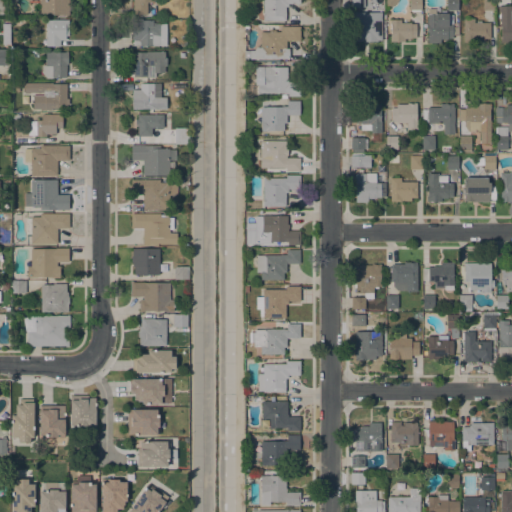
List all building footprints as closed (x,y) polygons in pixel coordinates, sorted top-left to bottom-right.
[(68,0),(68,15),(38,15),(38,0),(68,0)] [(133,0),(154,0),(154,3),(146,3),(146,14),(133,14),(133,0)] [(263,0),(300,0),(300,4),(288,4),(288,20),(263,21),(263,0)] [(420,0),(420,10),(409,10),(409,0),(420,0)] [(446,0),(458,0),(458,10),(446,10),(446,0)] [(495,0),(495,10),(482,10),(482,0),(495,0)] [(511,24),(511,43),(500,43),(500,26),(500,12),(498,12),(498,6),(510,6),(511,24)] [(426,43),(427,25),(426,25),(427,14),(436,15),(436,13),(441,14),(441,10),(445,10),(445,13),(448,13),(448,14),(452,15),(452,24),(453,24),(452,39),(447,38),(447,40),(440,39),(440,44),(426,43)] [(381,13),(381,40),(377,40),(377,42),(350,42),(350,13),(381,13)] [(416,24),(415,38),(410,38),(410,39),(404,39),(404,42),(390,42),(391,28),(389,28),(389,25),(390,25),(390,19),(401,20),(400,23),(410,23),(410,24),(416,24)] [(463,42),(463,19),(474,19),(474,23),(476,23),(476,21),(481,21),(481,23),(490,23),(490,39),(484,39),(484,42),(463,42)] [(46,20),(68,20),(68,36),(65,36),(65,40),(60,40),(60,47),(45,46),(46,20)] [(133,46),(133,40),(131,40),(131,20),(153,20),(153,23),(160,23),(160,46),(133,46)] [(2,23),(10,23),(10,44),(2,44),(2,23)] [(260,47),(260,32),(269,32),(269,30),(275,30),(275,32),(286,32),(286,27),(299,26),(300,41),(286,41),(286,49),(288,48),(289,59),(288,59),(288,61),(257,61),(257,59),(250,59),(250,58),(244,58),(244,51),(253,51),(256,47),(260,47)] [(0,65),(0,50),(14,51),(13,66),(0,65)] [(67,64),(66,64),(66,77),(53,77),(53,78),(46,78),(41,73),(41,65),(45,65),(45,51),(53,51),(53,52),(64,52),(64,51),(67,51),(67,64)] [(133,62),(131,62),(131,56),(133,56),(133,52),(146,52),(146,51),(164,52),(164,59),(166,59),(166,66),(164,66),(164,73),(155,73),(155,77),(133,77),(133,62)] [(286,67),(286,80),(288,80),(288,84),(300,84),(300,97),(287,97),(287,93),(257,93),(257,85),(254,85),(255,67),(286,67)] [(19,91),(11,92),(11,80),(18,80),(19,91)] [(52,83),(52,84),(66,84),(66,99),(68,99),(68,105),(66,105),(66,109),(52,109),(52,110),(32,110),(32,104),(24,104),(24,93),(24,83),(52,83)] [(152,109),(152,112),(147,112),(147,109),(132,109),(132,90),(140,90),(140,83),(153,83),(153,97),(166,98),(166,109),(152,109)] [(261,131),(261,122),(260,122),(260,107),(280,107),(280,106),(287,106),(287,101),(299,101),(299,115),(286,115),(286,123),(283,124),(284,131),(261,131)] [(417,132),(406,132),(406,131),(396,131),(396,122),(391,122),(391,108),(396,108),(396,105),(407,105),(407,103),(416,103),(416,121),(417,121),(417,132)] [(454,134),(443,134),(443,131),(433,131),(433,124),(427,124),(427,122),(422,122),(422,110),(427,110),(427,107),(440,107),(440,103),(453,103),(453,107),(454,107),(454,134)] [(490,143),(489,143),(489,144),(481,144),(481,143),(479,143),(480,131),(467,131),(464,127),(464,121),(459,121),(459,109),(464,109),(464,107),(470,108),(470,106),(475,107),(475,103),(490,104),(490,109),(489,109),(489,120),(490,120),(490,143)] [(371,132),(371,131),(360,131),(360,122),(355,122),(355,110),(360,110),(360,104),(380,104),(381,132),(371,132)] [(496,126),(507,127),(507,123),(506,123),(501,122),(501,123),(495,123),(495,107),(501,107),(501,108),(506,108),(506,105),(511,105),(511,146),(507,146),(507,150),(496,149),(496,126)] [(62,114),(62,128),(55,128),(55,134),(46,134),(46,137),(36,137),(36,136),(28,136),(28,126),(29,126),(29,121),(36,121),(36,120),(41,120),(41,114),(62,114)] [(151,128),(151,136),(137,136),(137,125),(135,125),(135,120),(137,120),(137,115),(163,115),(163,128),(151,128)] [(188,144),(174,144),(174,128),(188,128),(188,144)] [(398,136),(397,149),(385,149),(385,136),(398,136)] [(434,136),(434,152),(422,152),(422,136),(434,136)] [(471,136),(471,150),(459,150),(459,136),(471,136)] [(352,152),(352,149),(351,149),(351,138),(364,138),(364,139),(366,139),(366,149),(363,149),(363,152),(352,152)] [(285,141),(285,154),(286,154),(286,158),(299,158),(299,171),(285,171),(285,168),(260,168),(260,141),(285,141)] [(142,161),(131,161),(131,145),(144,145),(144,146),(159,146),(159,149),(169,149),(169,150),(175,150),(175,160),(169,160),(169,175),(142,176),(142,161)] [(30,176),(30,162),(23,162),(23,149),(30,149),(30,148),(39,148),(39,146),(69,146),(69,161),(57,161),(57,176),(30,176)] [(458,169),(446,169),(446,155),(458,156),(458,169)] [(495,169),(494,169),(493,170),(489,170),(489,169),(483,169),(483,165),(476,165),(476,158),(483,158),(483,155),(495,156),(495,169)] [(364,167),(350,167),(350,156),(364,156),(364,167)] [(421,156),(421,169),(409,169),(409,156),(421,156)] [(511,202),(506,202),(506,201),(504,201),(504,202),(501,202),(501,199),(500,199),(500,173),(511,173),(511,170),(511,202)] [(355,202),(355,184),(354,184),(354,173),(375,174),(375,183),(381,183),(380,198),(375,198),(375,199),(367,199),(367,203),(355,202)] [(426,201),(426,196),(427,196),(427,185),(426,185),(426,174),(437,174),(437,175),(447,175),(447,183),(453,183),(453,198),(447,198),(441,198),(441,202),(426,201)] [(263,178),(285,178),(285,175),(300,175),(300,189),(287,189),(287,192),(285,193),(285,206),(263,206),(263,178)] [(401,201),(401,202),(389,202),(390,178),(401,178),(401,182),(417,182),(417,198),(411,198),(411,201),(401,201)] [(464,202),(464,193),(463,193),(463,178),(487,178),(487,183),(490,183),(490,193),(489,193),(489,202),(464,202)] [(57,180),(57,195),(68,195),(68,210),(40,210),(40,207),(24,207),(24,193),(30,193),(30,180),(57,180)] [(159,180),(159,183),(174,183),(174,192),(169,192),(169,210),(143,210),(143,194),(131,194),(131,180),(159,180)] [(30,244),(30,234),(26,234),(25,218),(30,218),(30,217),(40,217),(40,214),(69,214),(69,228),(57,229),(57,244),(30,244)] [(142,244),(142,228),(131,228),(131,214),(159,214),(159,217),(173,216),(173,230),(169,230),(169,233),(177,233),(177,243),(142,244)] [(299,245),(287,245),(287,242),(270,242),(270,244),(254,244),(254,229),(255,216),(262,216),(262,215),(270,215),(270,216),(287,216),(287,225),(288,225),(288,229),(288,231),(300,231),(299,245)] [(55,249),(55,248),(68,248),(68,262),(57,262),(57,266),(59,266),(59,278),(49,278),(49,277),(45,277),(45,278),(41,278),(41,277),(37,277),(37,278),(26,278),(26,266),(30,266),(30,249),(55,249)] [(159,275),(134,275),(134,267),(132,267),(132,263),(130,263),(130,256),(132,256),(132,249),(159,249),(159,275)] [(281,255),(286,255),(286,250),(299,249),(299,264),(286,264),(286,272),(283,272),(283,280),(260,280),(260,272),(256,272),(256,255),(281,255)] [(393,282),(390,282),(390,266),(391,266),(391,264),(403,264),(403,262),(416,262),(416,266),(417,266),(417,292),(406,291),(396,290),(393,286),(393,282)] [(453,280),(454,280),(454,286),(453,286),(453,290),(444,290),(444,288),(435,288),(435,283),(433,283),(433,282),(428,282),(428,281),(422,281),(422,268),(428,268),(428,267),(433,267),(440,266),(440,263),(453,263),(453,280)] [(490,263),(490,280),(494,280),(493,288),(490,288),(490,293),(480,293),(480,290),(469,290),(469,282),(463,282),(464,263),(490,263)] [(511,292),(506,292),(506,285),(502,285),(502,281),(501,281),(501,267),(506,267),(506,263),(511,263),(511,292)] [(351,309),(351,297),(364,297),(364,293),(355,293),(355,288),(354,288),(354,284),(355,284),(355,281),(354,281),(354,276),(355,276),(355,274),(354,274),(354,272),(355,272),(355,269),(360,269),(360,265),(371,265),(371,264),(381,264),(381,279),(381,287),(378,287),(378,288),(374,288),(373,299),(365,299),(365,309),(358,309),(358,313),(351,313),(351,309)] [(174,267),(188,267),(188,279),(174,279),(174,267)] [(26,293),(12,293),(12,281),(25,281),(26,293)] [(139,300),(142,300),(142,297),(130,297),(130,281),(133,281),(133,282),(144,282),(144,283),(169,283),(169,300),(173,300),(173,312),(163,312),(163,311),(145,311),(145,312),(142,312),(142,313),(139,313),(139,300)] [(41,285),(53,285),(53,284),(66,284),(66,292),(68,292),(68,297),(69,297),(68,310),(68,312),(41,312),(41,285)] [(263,318),(263,317),(260,317),(260,309),(256,309),(256,297),(263,297),(263,290),(285,290),(285,287),(300,287),(300,301),(287,301),(287,304),(285,304),(285,318),(263,318)] [(397,295),(398,309),(386,309),(385,295),(397,295)] [(434,295),(434,309),(422,309),(422,295),(434,295)] [(471,295),(471,312),(459,312),(459,295),(471,295)] [(507,295),(507,309),(496,309),(496,295),(507,295)] [(358,313),(365,313),(364,326),(351,326),(351,313),(351,314),(351,313),(358,313)] [(483,313),(495,313),(495,330),(483,330),(483,313)] [(187,314),(187,326),(173,326),(173,314),(187,314)] [(458,338),(450,338),(450,333),(449,328),(446,328),(447,315),(458,315),(458,338)] [(69,316),(69,346),(30,346),(30,332),(34,332),(34,316),(69,316)] [(165,345),(144,345),(144,346),(139,346),(139,337),(137,337),(137,327),(140,327),(140,319),(154,319),(165,319),(165,345)] [(511,359),(498,359),(498,355),(499,355),(499,339),(498,339),(498,320),(508,320),(508,325),(511,325),(511,359)] [(260,354),(260,347),(254,347),(254,330),(281,330),(281,329),(284,329),(286,329),(286,324),(299,324),(300,338),(286,338),(286,347),(283,347),(283,354),(260,354)] [(388,359),(389,338),(396,338),(397,329),(405,329),(405,338),(411,338),(411,341),(419,342),(418,356),(411,355),(411,359),(388,359)] [(354,332),(381,332),(381,352),(382,352),(382,356),(374,356),(374,359),(365,359),(365,360),(354,360),(354,332)] [(490,362),(481,362),(481,358),(478,358),(478,362),(463,362),(463,351),(460,351),(460,344),(463,344),(463,340),(461,340),(461,333),(463,333),(463,332),(474,332),(474,341),(490,341),(490,362)] [(453,355),(447,355),(447,358),(428,358),(428,342),(427,342),(427,337),(437,337),(437,336),(447,336),(447,341),(453,341),(453,355)] [(135,373),(135,372),(132,372),(132,358),(137,358),(137,354),(148,354),(148,350),(170,350),(170,356),(175,356),(175,369),(170,369),(170,372),(135,373)] [(285,364),(285,361),(299,361),(299,375),(288,375),(288,379),(285,379),(285,392),(263,392),(263,391),(257,391),(257,374),(263,374),(263,364),(285,364)] [(170,403),(161,403),(161,404),(141,404),(141,402),(137,402),(137,400),(134,400),(134,394),(129,394),(129,379),(158,379),(170,379),(170,403)] [(95,427),(78,427),(78,425),(70,425),(71,395),(88,395),(88,398),(95,398),(95,427)] [(11,416),(15,415),(15,405),(18,405),(18,399),(32,399),(33,403),(34,403),(34,437),(30,438),(30,443),(18,443),(18,438),(12,438),(11,416)] [(300,417),(299,431),(287,431),(287,428),(269,428),(269,429),(261,429),(261,401),(287,401),(287,415),(288,415),(288,417),(300,417)] [(39,405),(65,405),(65,435),(63,435),(63,438),(58,438),(58,436),(57,436),(57,437),(46,437),(46,435),(39,435),(39,405)] [(127,409),(157,409),(157,415),(159,415),(159,435),(127,435),(127,409)] [(355,451),(355,440),(355,427),(368,427),(368,422),(380,422),(380,440),(381,440),(381,451),(355,451)] [(400,422),(400,426),(404,426),(403,422),(416,422),(416,426),(417,426),(418,445),(407,445),(407,449),(391,449),(391,442),(390,442),(390,422),(400,422)] [(453,422),(453,439),(454,439),(454,451),(443,451),(443,447),(428,447),(428,422),(453,422)] [(493,423),(493,445),(470,445),(470,451),(462,451),(462,441),(461,441),(461,427),(469,427),(469,426),(470,426),(470,423),(493,423)] [(511,450),(506,450),(506,441),(501,441),(501,427),(506,427),(506,426),(511,426),(511,450)] [(261,441),(287,441),(287,435),(299,435),(299,450),(286,450),(286,459),(283,459),(283,466),(261,466),(261,441)] [(166,442),(169,442),(169,461),(167,461),(167,467),(137,467),(137,449),(140,449),(140,442),(166,442)] [(398,454),(398,471),(385,471),(385,454),(398,454)] [(434,468),(422,468),(422,454),(434,454),(434,468)] [(496,454),(507,454),(508,468),(496,468),(496,454)] [(351,467),(350,467),(350,456),(364,456),(364,472),(351,472),(351,467)] [(364,472),(364,484),(350,484),(350,473),(351,473),(351,472),(364,472)] [(458,474),(458,488),(446,488),(446,474),(458,474)] [(260,475),(285,476),(285,486),(286,486),(286,492),(300,492),(300,506),(286,505),(286,502),(269,502),(269,505),(260,505),(260,475)] [(494,490),(481,490),(481,477),(494,477),(494,490)] [(101,511),(101,482),(108,482),(108,480),(119,479),(119,482),(126,482),(126,502),(124,502),(124,505),(123,505),(123,509),(116,509),(116,511),(101,511)] [(12,511),(12,484),(15,484),(15,480),(28,480),(28,484),(34,484),(34,507),(30,507),(30,511),(12,511)] [(95,511),(70,511),(70,484),(77,484),(77,482),(90,482),(90,484),(95,484),(95,511)] [(128,511),(146,485),(151,488),(151,489),(161,495),(159,498),(165,501),(157,511),(128,511)] [(387,511),(387,497),(409,497),(409,488),(419,488),(419,511),(387,511)] [(39,511),(39,491),(46,491),(46,490),(57,489),(57,492),(65,492),(65,511),(39,511)] [(375,490),(375,500),(380,500),(381,501),(384,501),(384,511),(355,511),(355,502),(354,491),(375,490)] [(500,511),(500,490),(511,490),(511,501),(511,500),(511,511),(500,511)] [(427,511),(427,503),(424,503),(424,497),(427,497),(436,497),(436,495),(447,495),(447,500),(447,501),(459,501),(459,511),(427,511)] [(484,497),(484,498),(486,498),(486,501),(489,501),(489,511),(462,511),(462,497),(484,497)]
